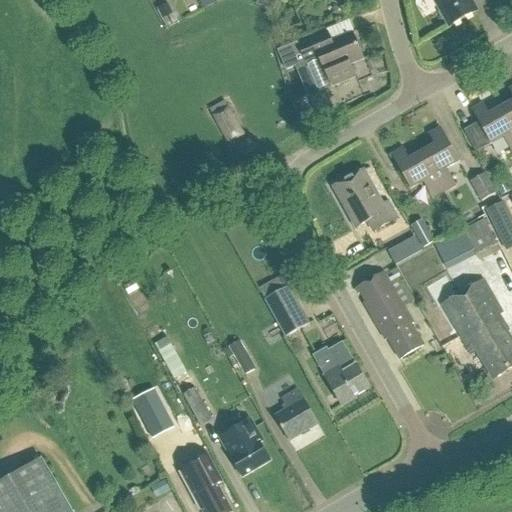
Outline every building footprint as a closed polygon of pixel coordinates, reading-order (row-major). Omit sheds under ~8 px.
[(434,0),(450,28),(477,13),(469,0),(434,0)] [(165,25),(176,19),(168,5),(157,10),(165,25)] [(327,32),(278,53),(286,72),(295,68),(296,68),(319,59),(326,77),(329,76),(334,88),(355,79),(350,67),(364,61),(352,34),(332,43),(327,32)] [(511,103),(502,109),(511,126),(511,89),(509,91),(511,96),(511,103)] [(309,103),(302,106),(305,113),(313,110),(309,103)] [(511,126),(502,109),(490,117),(483,105),(472,112),(491,146),(507,137),(511,144),(507,146),(511,154),(511,126)] [(228,145),(246,135),(230,106),(213,116),(228,145)] [(422,154),(444,193),(456,187),(450,177),(447,179),(443,173),(460,164),(440,129),(429,136),(435,147),(422,154)] [(432,200),(444,193),(422,154),(409,162),(403,150),(391,157),(411,191),(427,182),(431,189),(427,191),(432,200)] [(382,207),(363,172),(334,189),(356,229),(368,223),(373,233),(397,220),(388,204),(382,207)] [(482,202),(496,195),(485,175),(471,183),(482,202)] [(505,183),(497,187),(501,196),(509,192),(505,183)] [(511,225),(504,206),(487,215),(497,237),(511,229),(511,225)] [(411,228),(423,249),(435,242),(423,221),(411,228)] [(425,286),(477,256),(479,262),(499,252),(484,221),(464,231),(411,262),(425,286)] [(399,246),(388,252),(395,265),(406,260),(399,246)] [(511,255),(499,262),(511,290),(511,289),(511,255)] [(356,291),(358,295),(360,294),(365,302),(363,303),(386,342),(388,341),(400,361),(424,347),(412,326),(414,325),(403,307),(385,277),(384,274),(356,291)] [(511,370),(511,342),(501,324),(506,320),(483,282),(442,306),(472,355),(477,352),(494,381),(511,370)] [(309,325),(288,288),(265,301),(286,338),(309,325)] [(154,345),(160,357),(174,350),(167,338),(154,345)] [(308,339),(288,352),(293,360),(313,347),(308,339)] [(230,348),(245,376),(256,370),(241,343),(230,348)] [(312,357),(318,367),(328,384),(342,408),(355,401),(353,399),(369,390),(356,367),(342,344),(329,351),(327,349),(312,357)] [(186,373),(180,362),(167,369),(173,380),(186,373)] [(184,396),(201,426),(211,420),(194,390),(184,396)] [(142,420),(164,409),(154,391),(133,402),(142,420)] [(289,443),(318,426),(297,392),(281,401),(287,411),(274,419),(289,443)] [(242,480),(270,463),(254,435),(225,451),(242,480)] [(158,467),(175,455),(167,444),(150,456),(158,467)] [(70,511),(40,461),(0,483),(0,511),(70,511)] [(164,481),(155,486),(160,495),(169,490),(164,481)] [(202,511),(230,511),(217,486),(206,492),(200,481),(187,488),(193,499),(193,500),(199,511),(201,510),(202,511)]
